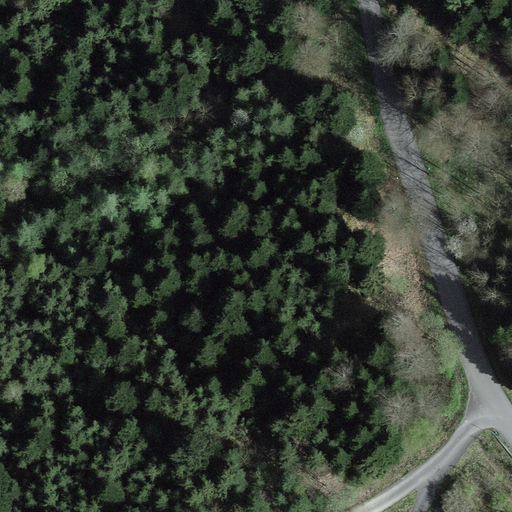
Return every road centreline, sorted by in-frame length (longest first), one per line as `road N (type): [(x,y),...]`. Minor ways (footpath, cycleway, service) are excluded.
road 1 (unclassified): [(511,425),(495,407),(456,308),(368,0)]
road 2 (track): [(495,407),(440,459),(362,511)]
